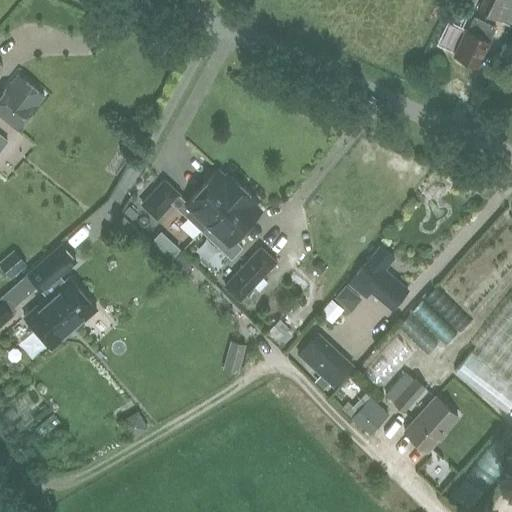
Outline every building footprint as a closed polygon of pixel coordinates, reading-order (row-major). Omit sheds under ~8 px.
[(511,0),(481,0),(477,9),(509,25),(511,19),(511,0)] [(52,13),(7,19),(9,34),(54,28),(52,13)] [(477,66),(489,40),(496,26),(473,16),(467,30),(466,29),(453,54),(477,66)] [(36,105),(44,95),(18,74),(10,83),(0,94),(0,116),(16,129),(36,105)] [(148,129),(141,126),(138,131),(145,135),(148,129)] [(199,230),(240,186),(227,174),(223,177),(216,170),(186,202),(163,181),(141,204),(155,218),(170,203),(199,230)] [(240,186),(199,230),(230,259),(242,247),(233,239),(259,211),(252,204),(255,200),(240,186)] [(124,211),(132,219),(138,212),(130,205),(124,211)] [(58,275),(75,260),(60,242),(25,273),(36,286),(40,290),(58,275)] [(393,257),(379,245),(348,283),(365,297),(370,291),(390,308),(407,288),(383,268),(393,257)] [(259,248),(224,286),(238,300),(274,262),(259,248)] [(26,264),(14,251),(0,263),(0,264),(11,277),(26,264)] [(189,263),(180,253),(171,262),(181,271),(189,263)] [(25,273),(0,295),(0,300),(8,310),(36,286),(25,273)] [(45,297),(22,317),(50,348),(95,309),(68,277),(63,281),(58,275),(40,290),(45,297)] [(435,286),(398,326),(427,354),(439,341),(445,346),(471,319),(435,286)] [(511,381),(511,294),(470,349),(511,381)] [(324,323),(327,319),(330,322),(342,308),(331,299),(316,316),(324,323)] [(0,324),(12,314),(8,310),(0,300),(0,324)] [(284,307),(269,321),(278,331),(293,318),(284,307)] [(353,364),(316,331),(296,354),(333,387),(353,364)] [(397,336),(364,373),(381,388),(413,351),(397,336)] [(243,343),(230,339),(222,368),(236,372),(243,343)] [(505,411),(511,401),(511,381),(470,349),(453,370),(505,411)] [(424,387),(414,378),(413,379),(404,372),(393,385),(385,394),(403,410),(424,387)] [(387,414),(364,393),(352,406),(345,400),(340,406),(351,417),(370,433),(387,414)] [(426,450),(457,416),(435,396),(404,430),(426,450)] [(46,439),(74,416),(59,399),(32,422),(46,439)] [(137,408),(119,418),(130,437),(148,428),(137,408)] [(447,490),(469,510),(511,460),(511,433),(503,426),(447,490)]
